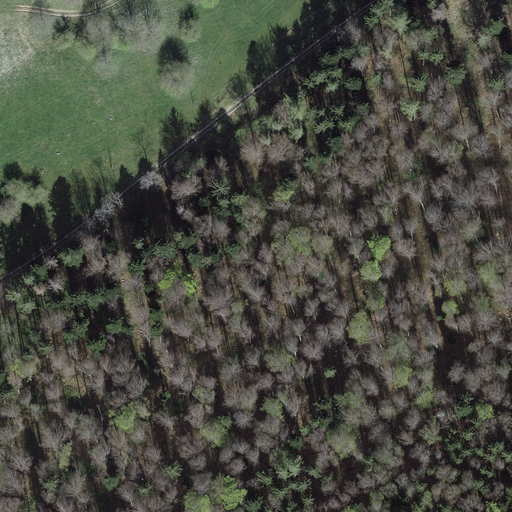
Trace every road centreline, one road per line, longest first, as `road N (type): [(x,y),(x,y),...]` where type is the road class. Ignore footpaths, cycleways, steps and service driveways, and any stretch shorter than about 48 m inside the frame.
road 1 (track): [(0,260),(290,74),(375,0)]
road 2 (track): [(0,12),(104,15),(123,0)]
